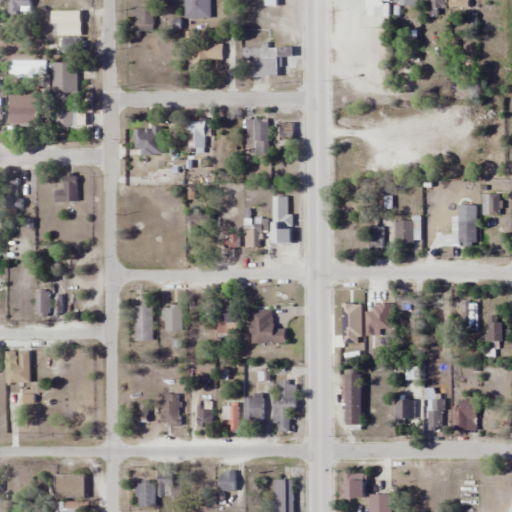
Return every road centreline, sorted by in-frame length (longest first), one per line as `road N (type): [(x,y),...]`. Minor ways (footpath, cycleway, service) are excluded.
road 1 (residential): [(111,511),(108,0)]
road 2 (tertiary): [(318,511),(316,0)]
road 3 (residential): [(511,451),(0,452)]
road 4 (residential): [(110,274),(511,274)]
road 5 (residential): [(109,100),(316,100)]
